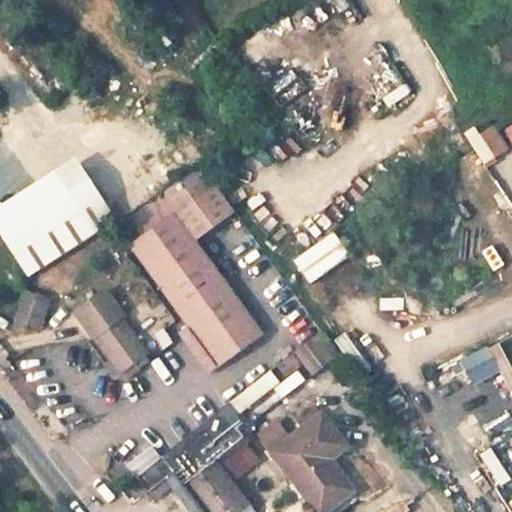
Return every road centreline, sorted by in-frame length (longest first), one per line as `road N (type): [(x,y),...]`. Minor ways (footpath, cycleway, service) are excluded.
road 1 (unknown): [(374,0),(511,248)]
road 2 (unknown): [(511,301),(479,386),(474,425),(481,462)]
road 3 (primary): [(86,511),(0,415)]
